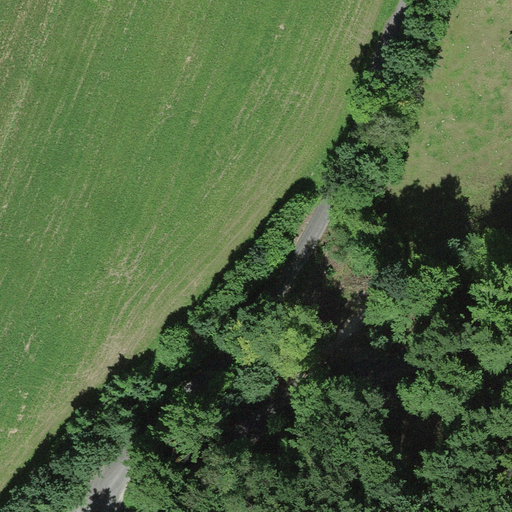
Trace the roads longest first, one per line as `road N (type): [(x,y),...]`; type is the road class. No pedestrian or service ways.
road 1 (unclassified): [(93,502),(328,241),(412,0)]
road 2 (unclassified): [(172,511),(336,373),(511,334)]
road 3 (track): [(336,373),(511,273)]
